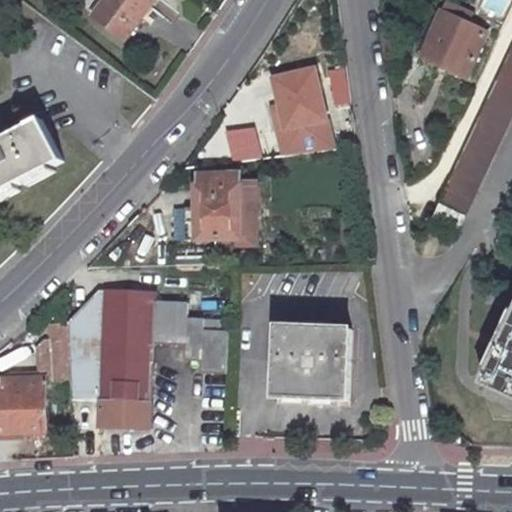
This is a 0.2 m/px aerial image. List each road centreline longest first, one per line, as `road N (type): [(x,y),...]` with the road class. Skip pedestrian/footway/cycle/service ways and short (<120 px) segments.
road 1 (residential): [(420,486),(361,0)]
road 2 (secondary): [(0,493),(288,482),(420,486)]
road 3 (unclassified): [(0,306),(104,208),(264,0)]
road 4 (unknown): [(251,426),(257,302),(282,285),(344,291),(363,316),(366,386),(355,416),(344,419)]
road 5 (unknown): [(503,435),(460,419),(449,379),(475,234)]
road 6 (unknown): [(398,305),(475,234),(511,158)]
